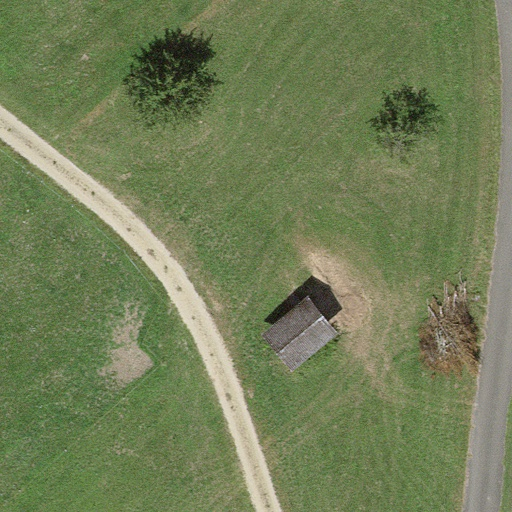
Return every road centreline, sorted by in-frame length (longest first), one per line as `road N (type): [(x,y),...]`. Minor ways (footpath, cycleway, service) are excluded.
road 1 (track): [(0,128),(160,271),(257,511)]
road 2 (unclassified): [(480,511),(511,204)]
